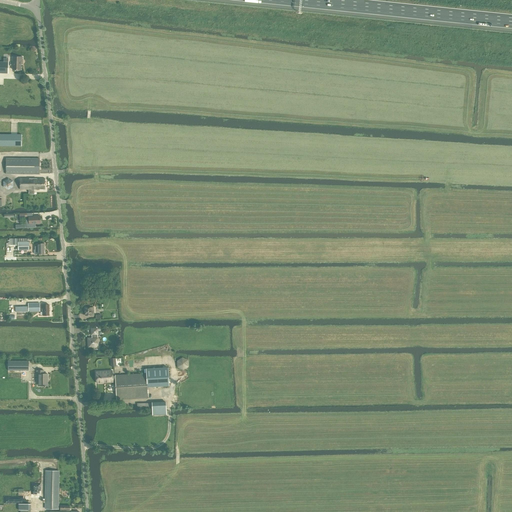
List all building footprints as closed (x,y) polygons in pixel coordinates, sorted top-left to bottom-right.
[(22,62),(22,57),(13,57),(13,70),(21,70),(21,62),(22,62)] [(21,134),(0,134),(0,146),(21,146),(21,134)] [(39,174),(40,158),(6,158),(6,174),(39,174)] [(8,190),(13,187),(13,181),(8,178),(3,181),(3,187),(8,190)] [(34,194),(34,189),(45,189),(45,179),(20,178),(20,189),(20,190),(21,190),(21,189),(28,189),(28,194),(34,194)] [(29,220),(26,220),(26,227),(26,228),(35,227),(35,224),(41,223),(40,216),(36,216),(36,217),(29,217),(29,220)] [(18,242),(18,250),(29,250),(29,242),(27,242),(27,240),(31,240),(31,238),(22,239),(16,239),(16,242),(18,242)] [(35,254),(44,254),(44,244),(37,243),(37,246),(35,246),(35,254)] [(15,307),(15,302),(7,303),(7,307),(5,307),(5,310),(7,310),(7,313),(15,313),(15,307)] [(85,316),(94,316),(94,307),(85,308),(85,316)] [(46,316),(53,316),(52,308),(39,308),(39,317),(42,317),(42,321),(46,320),(46,316)] [(88,347),(98,347),(98,328),(91,329),(91,338),(88,338),(88,347)] [(183,370),(188,366),(188,361),(182,358),(177,361),(178,367),(183,370)] [(28,361),(8,361),(8,370),(29,370),(28,361)] [(115,381),(116,400),(148,398),(147,387),(169,386),(168,367),(146,369),(146,373),(115,375),(115,376),(113,376),(113,381),(115,381)] [(38,374),(38,386),(44,386),(45,386),(47,386),(47,381),(46,381),(46,379),(47,379),(47,374),(43,374),(43,370),(36,370),(36,374),(38,374)] [(96,371),(96,383),(113,382),(113,381),(113,376),(112,370),(96,371)] [(152,415),(166,414),(165,402),(152,402),(152,409),(152,415)] [(57,509),(58,471),(46,470),(46,509),(57,509)]
